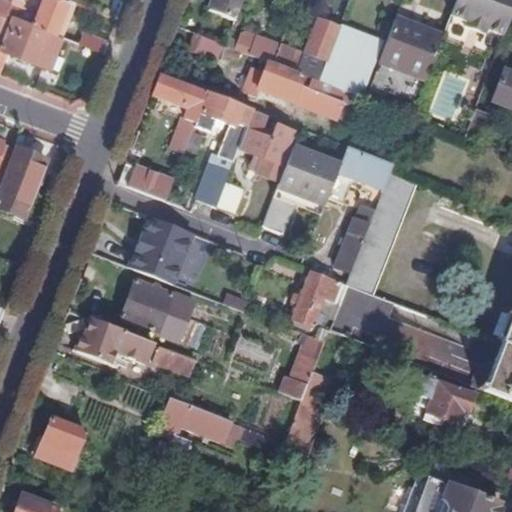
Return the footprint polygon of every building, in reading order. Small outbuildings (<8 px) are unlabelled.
[(0,0),(0,26),(8,4),(0,0)] [(48,34),(61,39),(74,5),(63,0),(62,0),(40,0),(39,5),(32,25),(31,27),(48,34)] [(234,22),(242,0),(220,0),(214,15),(234,22)] [(511,0),(456,0),(450,15),(467,22),(470,23),(472,29),(478,31),(485,29),(488,30),(503,37),(511,13),(511,0)] [(0,50),(36,65),(48,34),(31,27),(32,25),(12,18),(0,50)] [(395,21),(378,63),(426,81),(442,39),(395,21)] [(318,84),(339,27),(335,25),(333,29),(314,22),(301,56),(295,75),(318,84)] [(486,36),(488,30),(485,29),(478,31),(472,29),(470,23),(467,22),(465,28),(486,36)] [(363,36),(339,27),(318,84),(342,93),(363,36)] [(79,46),(103,55),(108,43),(83,33),(79,46)] [(342,93),(350,96),(359,99),(381,42),(363,36),(342,93)] [(219,62),(224,48),(195,37),(190,50),(219,62)] [(272,66),(279,49),(278,47),(255,39),(248,57),(272,66)] [(301,56),(281,48),(280,50),(279,49),(272,66),(295,75),(301,56)] [(295,75),(272,66),(266,78),(255,74),(246,96),(257,101),(261,92),(336,121),(342,104),(347,106),(350,96),(342,93),(318,84),(295,75)] [(492,102),(511,110),(511,76),(503,73),(492,102)] [(206,94),(160,76),(152,97),(188,111),(184,121),(181,121),(171,147),(184,152),(193,129),(206,94)] [(253,112),(206,94),(193,129),(210,135),(213,128),(215,122),(222,125),(228,127),(217,158),(213,157),(196,202),(215,209),(226,184),(238,151),(246,130),(253,112)] [(475,111),(464,140),(480,146),(491,117),(475,111)] [(215,122),(213,128),(220,130),(222,125),(215,122)] [(270,140),(246,130),(238,151),(254,157),(251,166),(258,169),(256,176),(279,185),(293,149),(289,147),(294,134),(275,126),(270,140)] [(347,148),(300,130),(293,149),(279,185),(262,229),(282,236),(297,197),(324,207),(333,182),(336,175),(347,148)] [(0,171),(4,173),(13,150),(0,145),(0,171)] [(389,176),(393,166),(347,148),(336,175),(362,185),(360,192),(380,199),(389,176)] [(43,162),(13,150),(4,173),(0,183),(0,211),(15,217),(21,200),(28,203),(43,162)] [(172,184),(125,166),(118,185),(165,203),(172,184)] [(362,185),(336,175),(333,182),(360,192),(362,185)] [(389,176),(380,199),(375,214),(351,276),(347,287),(372,297),(415,186),(389,176)] [(226,184),(215,209),(215,210),(234,217),(244,191),(226,184)] [(22,219),(28,203),(21,200),(15,217),(22,219)] [(351,276),(375,214),(360,208),(355,221),(353,221),(334,269),(351,276)] [(193,237),(148,219),(128,271),(173,288),(177,278),(193,237)] [(210,243),(193,237),(177,278),(194,285),(210,243)] [(331,281),(312,273),(292,321),(312,329),(331,281)] [(153,290),(135,283),(121,322),(158,336),(173,297),(160,293),(161,289),(154,287),(153,290)] [(223,293),(220,305),(241,311),(244,299),(223,293)] [(511,317),(500,347),(511,351),(511,317)] [(152,346),(89,322),(83,338),(80,337),(74,354),(108,367),(113,355),(145,366),(152,346)] [(324,346),(302,337),(299,344),(304,346),(292,380),(287,379),(280,395),(302,403),(306,393),(324,346)] [(478,388),(477,391),(511,404),(511,351),(500,347),(483,391),(478,388)] [(192,362),(158,348),(153,363),(187,376),(192,362)] [(473,398),(416,378),(407,404),(427,411),(426,417),(461,429),(473,398)] [(306,393),(302,403),(299,408),(313,414),(319,399),(306,393)] [(230,425),(170,402),(160,427),(177,433),(180,429),(222,445),(230,425)] [(313,414),(299,408),(295,420),(308,425),(313,414)] [(84,433),(50,420),(35,458),(69,471),(84,433)] [(367,474),(393,474),(393,460),(367,460),(367,474)] [(438,511),(448,488),(418,477),(404,511),(438,511)] [(495,511),(498,506),(448,488),(438,511),(495,511)] [(54,511),(55,510),(21,496),(15,511),(54,511)]
